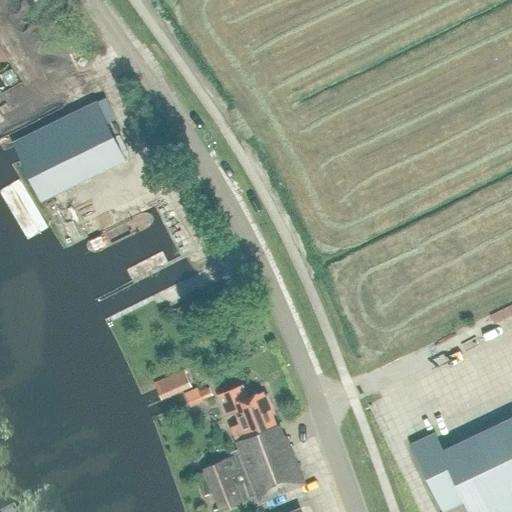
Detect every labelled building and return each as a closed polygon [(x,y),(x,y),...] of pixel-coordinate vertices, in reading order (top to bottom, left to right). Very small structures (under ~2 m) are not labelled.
[(13,142),(41,200),(125,158),(107,123),(116,118),(106,97),(13,142)] [(454,333),(480,326),(477,316),(452,323),(454,333)] [(226,412),(235,408),(241,423),(231,426),(237,441),(239,447),(279,432),(264,392),(248,398),(243,385),(219,394),(226,412)] [(435,434),(413,445),(443,509),(464,498),(470,511),(497,511),(511,505),(511,417),(443,450),(435,434)] [(281,438),(279,432),(239,447),(241,452),(203,466),(219,506),(256,492),(259,500),(304,483),(286,436),(281,438)]
